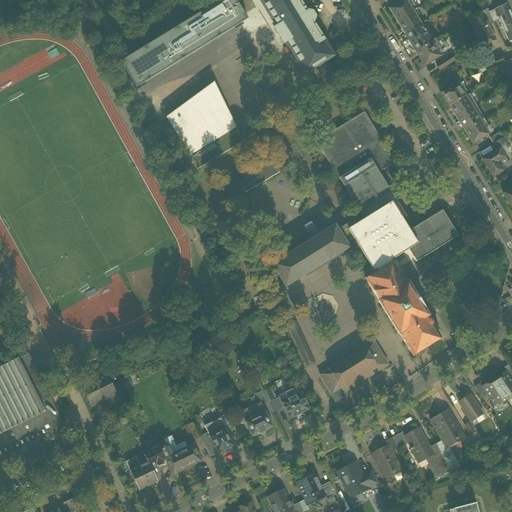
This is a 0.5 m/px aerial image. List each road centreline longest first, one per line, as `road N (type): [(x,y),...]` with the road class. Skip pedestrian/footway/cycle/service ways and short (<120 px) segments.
road 1 (residential): [(171,511),(384,407),(511,327)]
road 2 (residential): [(511,250),(357,0)]
